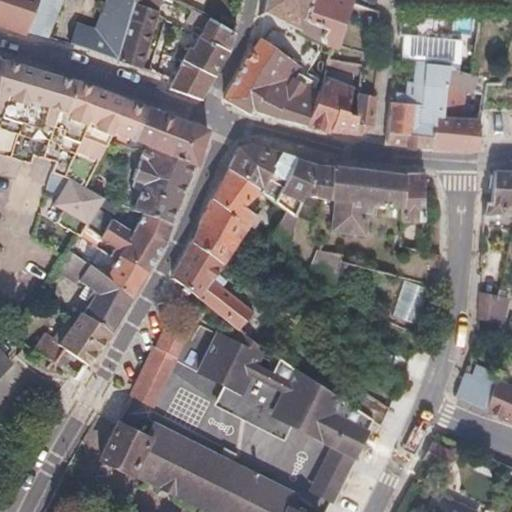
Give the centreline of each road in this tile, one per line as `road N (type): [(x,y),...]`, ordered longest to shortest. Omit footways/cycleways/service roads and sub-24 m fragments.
road 1 (tertiary): [(229,124),(170,256),(27,511)]
road 2 (tertiary): [(424,407),(457,302),(460,160)]
road 3 (tertiary): [(460,160),(321,146),(229,124)]
road 4 (tertiary): [(0,43),(203,118)]
road 5 (residential): [(203,118),(241,48),(251,0)]
